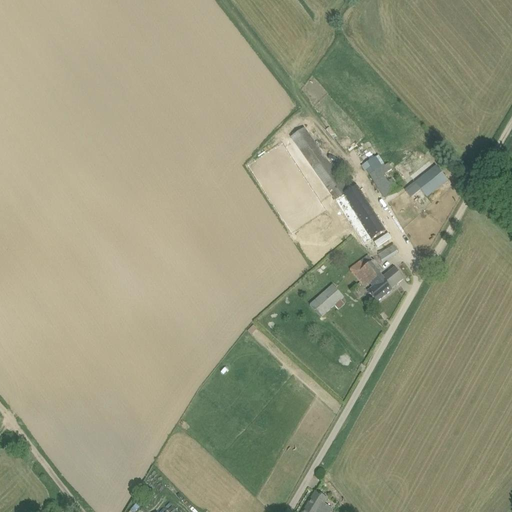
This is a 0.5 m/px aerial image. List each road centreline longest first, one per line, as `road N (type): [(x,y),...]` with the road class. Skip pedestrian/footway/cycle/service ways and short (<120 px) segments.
road 1 (unclassified): [(288,511),(430,259)]
road 2 (track): [(430,259),(511,120)]
road 3 (track): [(81,511),(0,410)]
